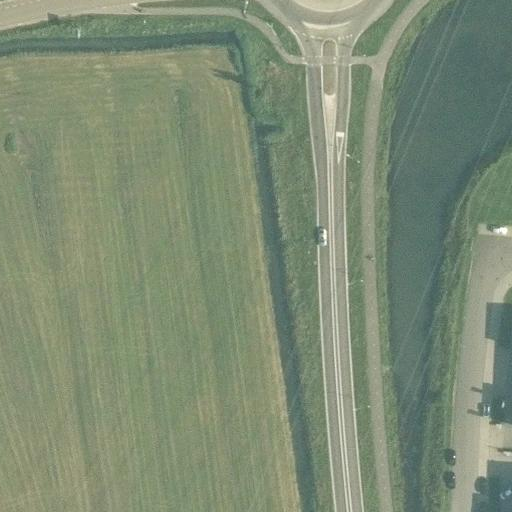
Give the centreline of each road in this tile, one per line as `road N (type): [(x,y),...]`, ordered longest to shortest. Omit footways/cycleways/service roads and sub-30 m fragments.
road 1 (unclassified): [(511,251),(493,259),(483,278),(463,511)]
road 2 (tertiary): [(330,253),(348,511)]
road 3 (tertiary): [(330,253),(355,23)]
road 4 (tertiary): [(310,26),(330,253)]
